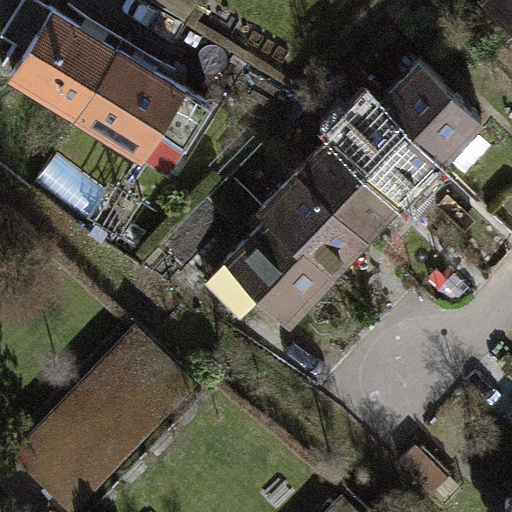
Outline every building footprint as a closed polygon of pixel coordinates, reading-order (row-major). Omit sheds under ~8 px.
[(511,0),(492,0),(511,19),(511,0)] [(1,82),(66,122),(111,48),(47,9),(1,82)] [(111,48),(66,122),(134,163),(179,90),(111,48)] [(212,274),(282,334),(328,282),(323,279),(475,125),(409,56),(372,104),(365,96),(250,215),(257,221),(212,274)] [(113,178),(95,213),(142,237),(160,202),(113,178)] [(186,376),(140,333),(26,452),(71,495),(186,376)] [(511,511),(511,497),(498,511),(511,511)] [(355,511),(346,503),(338,511),(355,511)]
